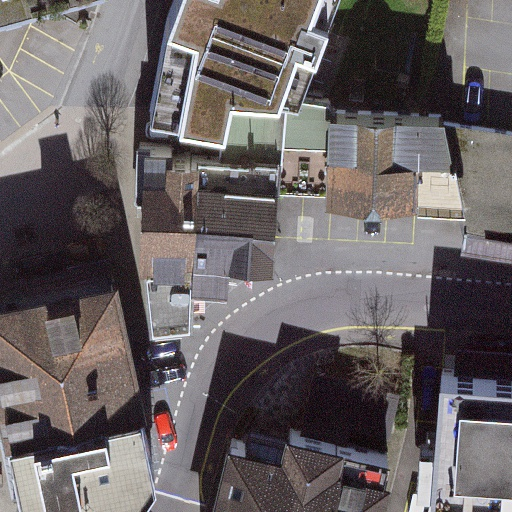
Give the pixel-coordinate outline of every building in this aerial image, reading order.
[(0,0),(0,19),(63,0),(0,0)] [(182,64),(172,117),(213,121),(264,125),(270,106),(306,106),(337,105),(376,0),(199,0),(194,19),(182,64)] [(459,208),(459,131),(459,113),(337,112),(337,207),(399,207),(445,207),(459,208)] [(511,256),(511,137),(459,131),(459,208),(458,247),(511,256)] [(155,169),(153,270),(201,271),(201,248),(217,248),(218,179),(212,179),(212,159),(177,159),(177,169),(155,169)] [(286,181),(218,179),(217,248),(201,248),(201,271),(201,286),(236,287),(237,266),(283,268),(286,181)] [(445,207),(399,207),(399,257),(445,257),(445,207)] [(201,286),(201,271),(153,270),(150,325),(200,327),(201,286)] [(0,295),(0,384),(9,433),(135,410),(109,275),(0,295)] [(511,511),(511,378),(450,374),(448,487),(426,488),(423,511),(511,511)] [(148,480),(135,410),(9,433),(24,511),(100,511),(135,505),(148,480)] [(240,447),(223,511),(407,511),(416,479),(411,478),(416,461),(368,449),(370,444),(310,429),(305,452),(256,439),(253,450),(240,447)]
